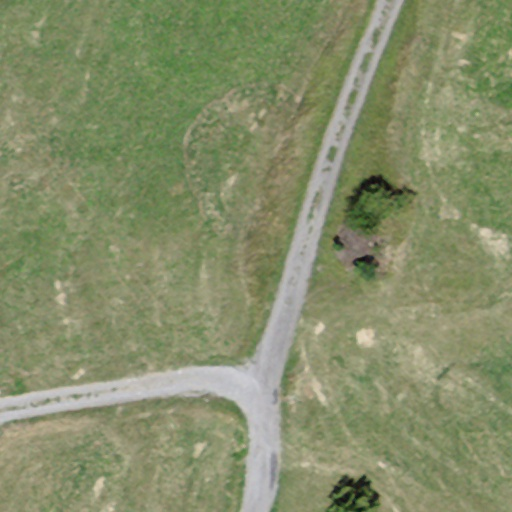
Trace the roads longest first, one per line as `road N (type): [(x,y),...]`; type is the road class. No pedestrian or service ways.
road 1 (track): [(260,511),(265,470),(257,406),(330,167),(392,0)]
road 2 (track): [(0,415),(190,389),(257,406)]
